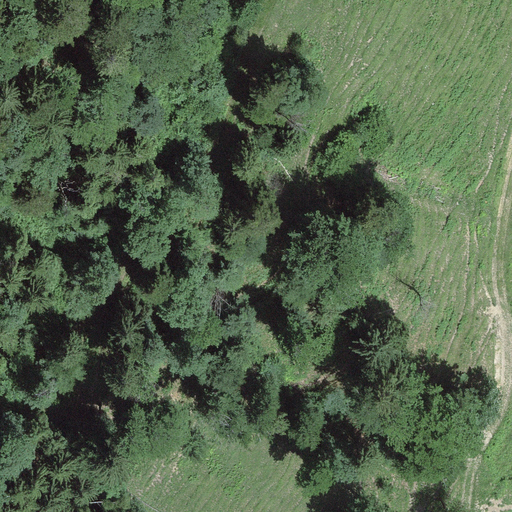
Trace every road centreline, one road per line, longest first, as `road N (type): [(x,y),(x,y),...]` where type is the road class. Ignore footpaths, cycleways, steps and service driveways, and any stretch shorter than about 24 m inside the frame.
road 1 (track): [(0,450),(226,136),(272,0)]
road 2 (track): [(472,511),(509,363),(500,248),(511,186)]
